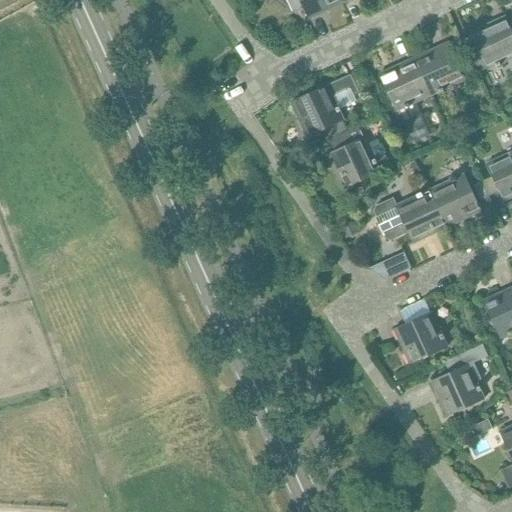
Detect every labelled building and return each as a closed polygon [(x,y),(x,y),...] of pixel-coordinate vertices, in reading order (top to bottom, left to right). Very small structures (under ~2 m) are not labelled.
[(343,3),(341,0),(299,0),(308,18),(343,3)] [(487,69),(511,56),(511,22),(509,24),(506,17),(470,33),(479,52),(487,69)] [(449,43),(413,59),(428,95),(465,78),(449,43)] [(476,74),(487,69),(479,52),(469,57),(476,74)] [(395,110),(428,95),(413,59),(379,75),(395,110)] [(342,121),(334,103),(358,92),(350,75),(291,102),(307,137),(342,121)] [(366,145),(358,127),(347,132),(352,143),(327,154),(343,189),(379,173),(375,163),(386,158),(384,154),(385,152),(382,144),(379,144),(378,140),(366,145)] [(511,196),(511,152),(486,165),(503,201),(511,196)] [(429,190),(446,227),(481,211),(464,174),(429,190)] [(412,243),(446,227),(429,190),(421,194),(420,192),(415,194),(416,196),(395,206),(392,199),(375,206),(373,211),(376,217),(375,218),(381,232),(383,232),(386,238),(390,240),(407,232),(412,243)] [(511,331),(511,287),(483,301),(499,337),(511,331)] [(446,348),(429,313),(394,329),(411,364),(446,348)] [(484,399),(468,364),(431,381),(447,416),(484,399)] [(488,420),(470,428),(474,437),(492,429),(488,420)] [(511,426),(499,432),(511,460),(511,426)]
